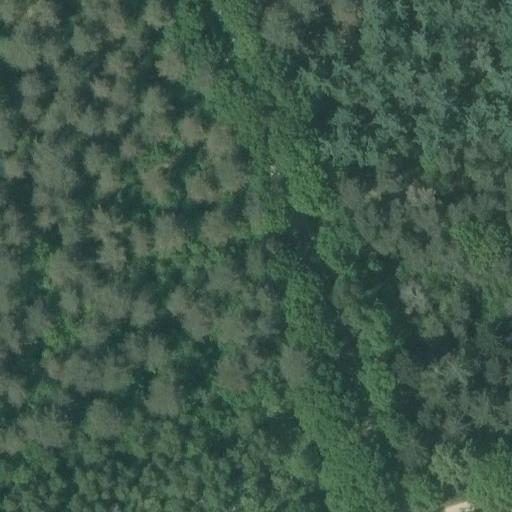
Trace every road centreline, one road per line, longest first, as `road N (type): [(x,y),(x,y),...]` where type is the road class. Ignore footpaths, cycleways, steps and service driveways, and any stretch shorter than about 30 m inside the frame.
road 1 (unclassified): [(398,511),(257,117),(198,0)]
road 2 (track): [(0,261),(257,117)]
